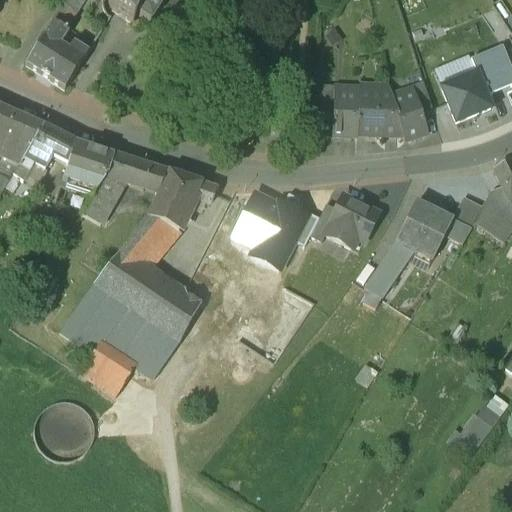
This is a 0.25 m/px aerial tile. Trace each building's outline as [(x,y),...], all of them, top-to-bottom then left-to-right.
[(65,0),(61,7),(49,25),(50,26),(51,25),(63,33),(84,0),(65,0)] [(110,0),(116,4),(110,12),(131,26),(137,17),(149,25),(159,9),(158,8),(162,0),(110,0)] [(63,33),(51,25),(50,26),(25,67),(64,92),(87,55),(63,40),(66,35),(63,33)] [(413,68),(451,63),(447,35),(409,40),(413,68)] [(469,63),(474,77),(482,99),(511,87),(511,81),(500,51),(469,63)] [(474,77),(438,91),(452,127),(488,114),(482,99),(474,77)] [(431,112),(423,86),(410,90),(412,97),(414,97),(420,116),(431,112)] [(335,89),(321,89),(320,117),(332,118),(333,97),(335,97),(335,89)] [(358,90),(335,89),(335,97),(333,97),(332,118),(332,127),(331,139),(356,139),(357,137),(356,137),(358,97),(358,90)] [(384,98),(358,97),(356,137),(357,137),(384,139),(385,129),(382,129),(384,98)] [(412,97),(392,104),(403,139),(402,139),(403,145),(427,137),(420,116),(414,97),(412,97)] [(390,98),(384,98),(382,129),(385,129),(384,139),(402,139),(392,104),(390,98)] [(42,129),(0,110),(0,197),(12,179),(19,168),(42,129)] [(42,129),(19,168),(12,179),(22,185),(33,166),(44,172),(52,159),(63,140),(42,129)] [(63,140),(52,159),(67,167),(75,145),(63,140)] [(113,158),(75,145),(67,167),(62,183),(67,185),(65,190),(92,200),(94,197),(106,180),(107,180),(113,158)] [(164,175),(113,158),(107,180),(106,180),(94,197),(112,207),(124,186),(157,196),(164,175)] [(511,164),(493,174),(502,191),(509,207),(511,212),(511,164)] [(215,190),(168,174),(147,221),(170,231),(174,234),(177,235),(193,202),(208,207),(215,190)] [(228,195),(215,190),(208,207),(224,213),(231,198),(232,195),(228,195)] [(509,207),(502,191),(491,195),(482,209),(482,210),(493,214),(495,213),(509,207)] [(112,207),(94,197),(92,200),(80,217),(100,229),(112,207)] [(278,206),(276,209),(254,198),(232,241),(253,252),(250,259),(277,273),(293,243),(307,216),(295,210),(299,203),(287,197),(282,208),(278,206)] [(53,200),(47,198),(38,214),(48,220),(59,203),(53,200)] [(377,217),(343,199),(336,213),(323,238),(324,239),(343,248),(348,238),(363,245),(377,217)] [(482,209),(463,201),(451,222),(470,232),(482,210),(482,209)] [(451,222),(415,205),(395,246),(391,252),(409,263),(414,256),(431,264),(443,240),(460,248),(470,232),(451,222)] [(511,227),(511,212),(509,207),(495,213),(507,230),(511,227)] [(318,222),(309,240),(321,246),(324,239),(323,238),(336,213),(325,208),(318,222)] [(482,210),(474,223),(504,244),(511,232),(511,227),(507,230),(495,213),(493,214),(482,210)] [(309,240),(318,222),(307,216),(293,243),(304,249),(309,240)] [(170,231),(147,221),(121,253),(140,266),(168,233),(170,231)] [(409,263),(391,252),(363,292),(368,295),(362,306),(375,313),(380,302),(381,303),(409,263)] [(140,266),(121,253),(92,288),(177,348),(209,290),(190,279),(182,295),(140,266)] [(177,348),(92,288),(59,336),(92,358),(79,379),(114,401),(133,371),(152,383),(177,348)] [(198,412),(234,351),(212,339),(177,400),(198,412)] [(511,362),(503,375),(511,381),(511,362)] [(377,376),(365,369),(356,383),(367,390),(377,376)] [(77,416),(68,412),(62,411),(55,412),(46,415),(38,421),(33,429),(31,442),(33,452),(38,460),(47,468),(58,471),(67,470),(74,468),(85,458),(90,447),(91,440),(90,433),(85,424),(82,420),(77,416)] [(443,442),(469,459),(490,426),(470,413),(456,434),(450,430),(443,442)]
